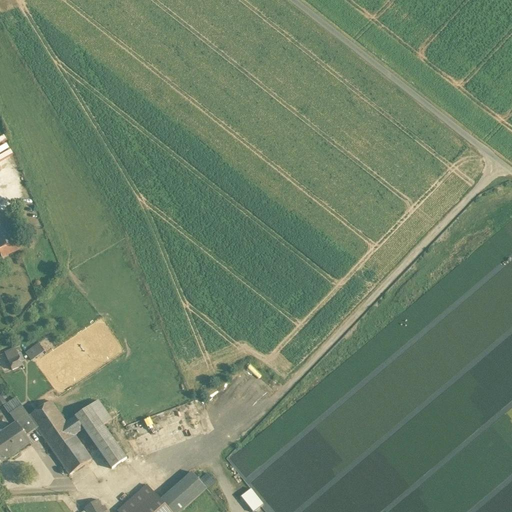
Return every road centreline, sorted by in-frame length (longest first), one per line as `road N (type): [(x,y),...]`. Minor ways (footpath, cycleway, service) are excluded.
road 1 (track): [(500,165),(212,463),(76,493),(0,497)]
road 2 (residential): [(293,0),(511,172)]
